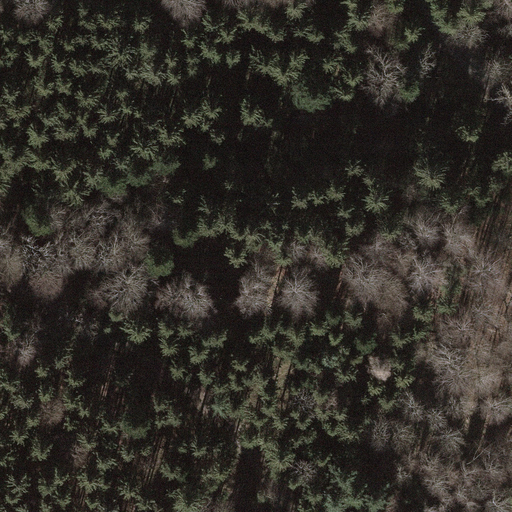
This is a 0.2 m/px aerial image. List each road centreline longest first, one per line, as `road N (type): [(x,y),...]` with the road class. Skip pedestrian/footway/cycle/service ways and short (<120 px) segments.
road 1 (track): [(0,269),(182,375),(308,511)]
road 2 (track): [(424,0),(463,58),(511,102)]
